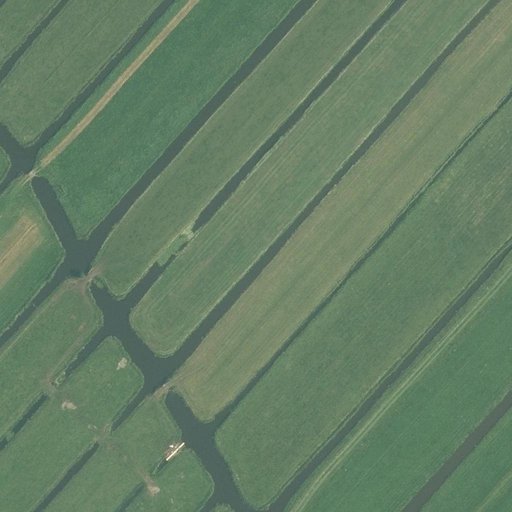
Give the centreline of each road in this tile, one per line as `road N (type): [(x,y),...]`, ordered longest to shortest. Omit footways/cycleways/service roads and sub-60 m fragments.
road 1 (track): [(173,206),(82,288),(46,330),(37,363),(44,383),(143,469),(158,489),(157,511)]
road 2 (track): [(511,272),(298,511)]
